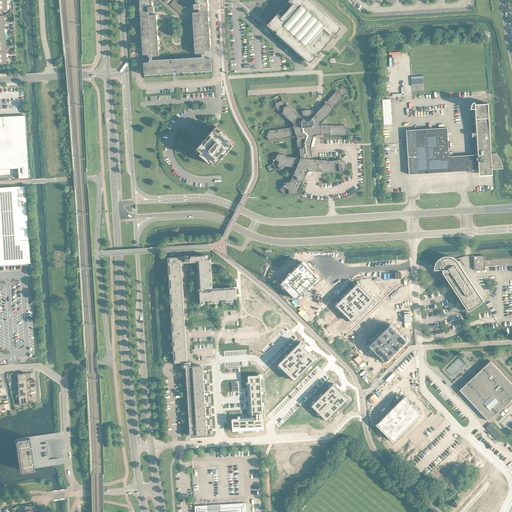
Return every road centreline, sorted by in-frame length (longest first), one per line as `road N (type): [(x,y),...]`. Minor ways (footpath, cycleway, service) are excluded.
road 1 (secondary): [(154,215),(213,216),(251,234),(295,241),(414,234)]
road 2 (secondary): [(115,208),(133,447)]
road 3 (secondary): [(149,445),(136,235)]
road 4 (residential): [(145,102),(217,99),(218,109),(176,123),(169,142),(179,170),(210,179)]
road 5 (residential): [(135,0),(142,86),(218,77)]
road 6 (secondary): [(108,72),(115,208)]
road 7 (residential): [(420,363),(414,234)]
road 8 (secondary): [(331,218),(273,221),(211,198)]
road 9 (residential): [(218,361),(191,362),(186,267)]
